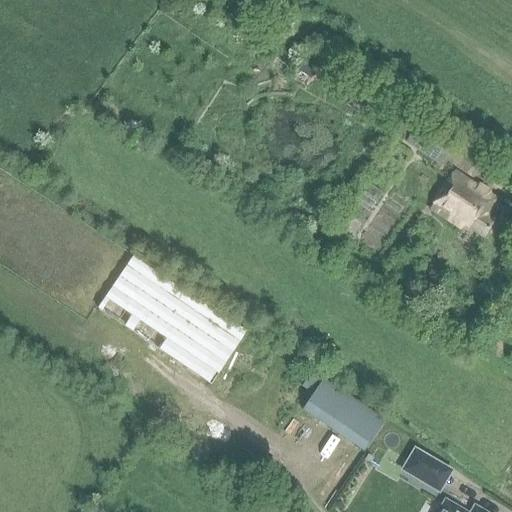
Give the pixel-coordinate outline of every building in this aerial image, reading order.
[(407,143),(422,151),(423,153),(443,166),(448,158),(462,167),(469,156),(433,133),(432,135),(418,126),(407,143)] [(495,199),(453,172),(429,210),(461,230),(464,226),(483,238),(494,222),(485,216),(495,199)] [(97,310),(209,386),(246,332),(133,256),(97,310)] [(363,452),(383,422),(322,380),(302,410),(363,452)] [(438,465),(414,450),(402,471),(426,485),(438,465)]
